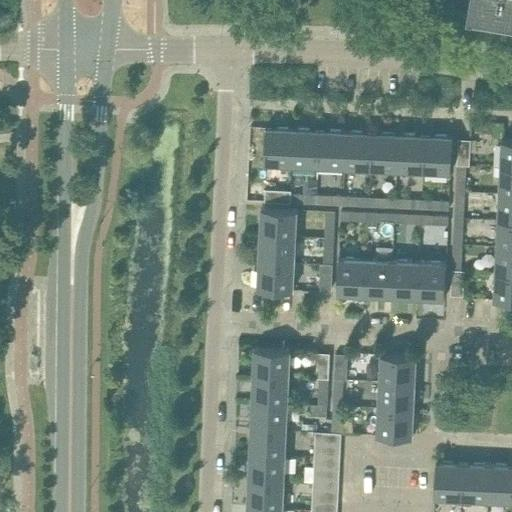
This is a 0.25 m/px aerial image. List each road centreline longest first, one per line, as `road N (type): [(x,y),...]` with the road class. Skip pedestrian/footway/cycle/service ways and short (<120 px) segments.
road 1 (residential): [(511,72),(355,53),(224,52)]
road 2 (residential): [(224,52),(214,323)]
road 3 (tertiary): [(69,265),(68,511)]
road 4 (residential): [(441,332),(214,323)]
road 5 (tertiary): [(69,265),(91,205),(104,50)]
road 6 (tertiary): [(66,49),(69,265)]
road 7 (residential): [(214,323),(205,511)]
